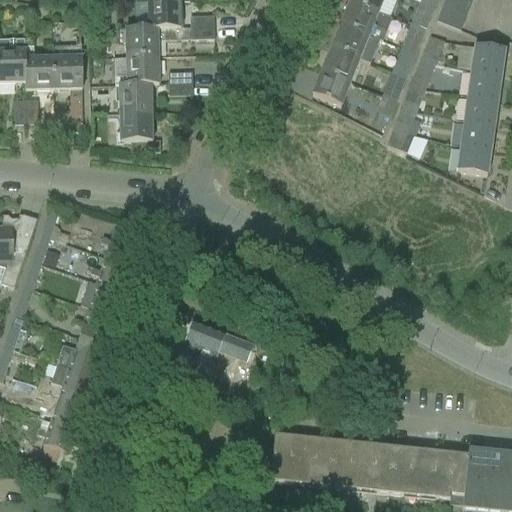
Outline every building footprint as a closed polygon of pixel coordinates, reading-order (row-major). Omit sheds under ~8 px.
[(178,10),(178,0),(146,0),(146,1),(162,1),(162,11),(178,10)] [(377,17),(384,0),(350,0),(348,6),(377,17)] [(433,13),(437,0),(420,0),(418,7),(433,13)] [(469,12),(473,0),(472,0),(445,0),(445,2),(469,12)] [(162,1),(146,1),(147,34),(179,33),(178,10),(162,11),(162,1)] [(464,23),(469,12),(445,2),(440,14),(464,23)] [(384,35),(389,22),(377,17),(348,6),(339,29),(368,41),(372,30),(384,35)] [(101,15),(115,15),(115,7),(101,7),(101,15)] [(424,36),(433,13),(418,7),(409,30),(424,36)] [(459,36),(464,23),(440,14),(435,26),(459,36)] [(189,33),(213,33),(212,20),(188,21),(189,33)] [(50,36),(50,28),(24,27),(24,35),(50,36)] [(339,29),(330,52),(359,64),(369,68),(378,45),(368,41),(339,29)] [(414,59),(424,36),(409,30),(399,53),(414,59)] [(147,34),(116,34),(116,35),(117,46),(124,46),(125,51),(125,58),(141,57),(141,67),(157,67),(156,45),(164,44),(164,46),(189,45),(189,33),(179,33),(147,34)] [(189,45),(213,44),(213,33),(189,33),(189,45)] [(435,69),(444,47),(429,41),(420,63),(435,69)] [(24,96),(23,65),(23,45),(0,45),(0,61),(0,73),(0,88),(23,88),(24,96)] [(81,136),(79,50),(50,51),(50,64),(55,64),(56,80),(46,80),(46,95),(68,95),(68,105),(64,105),(65,127),(69,127),(69,137),(81,136)] [(499,81),(503,55),(473,51),(469,77),(499,81)] [(349,87),(359,64),(330,52),(320,76),(349,87)] [(405,82),(414,59),(399,53),(390,77),(405,82)] [(141,67),(141,57),(125,58),(126,90),(117,90),(117,91),(157,90),(157,67),(141,67)] [(24,96),(46,95),(46,80),(56,80),(55,64),(50,64),(23,65),(24,96)] [(460,72),(457,94),(466,95),(469,73),(460,72)] [(415,74),(409,89),(424,95),(430,80),(415,74)] [(320,76),(311,100),(340,112),(349,87),(320,76)] [(167,90),(191,89),(191,77),(167,78),(167,90)] [(396,106),(405,82),(390,77),(381,100),(396,106)] [(496,105),(499,81),(469,77),(466,101),(496,105)] [(167,101),(191,101),(191,89),(167,90),(167,101)] [(409,89),(404,103),(418,109),(424,95),(409,89)] [(150,123),(149,91),(157,90),(117,91),(118,114),(134,113),(134,123),(150,123)] [(389,122),(396,106),(381,100),(375,115),(389,122)] [(492,131),(496,105),(466,101),(462,126),(492,131)] [(13,130),(25,130),(24,106),(13,106),(13,130)] [(25,130),(37,129),(36,106),(24,106),(25,130)] [(306,110),(297,129),(332,145),(341,127),(306,110)] [(134,123),(134,113),(118,114),(119,147),(129,147),(129,158),(159,157),(159,145),(150,145),(150,123),(134,123)] [(398,116),(394,128),(408,134),(412,124),(413,122),(398,116)] [(489,156),(492,131),(462,126),(458,151),(489,156)] [(413,143),(415,137),(408,134),(394,128),(385,150),(405,158),(411,143),(413,143)] [(297,129),(289,146),(324,162),(332,145),(297,129)] [(362,137),(357,148),(363,151),(369,141),(362,137)] [(289,146),(281,163),(316,180),(324,162),(289,146)] [(485,180),(489,156),(458,151),(455,176),(485,180)] [(349,162),(344,172),(351,176),(357,165),(349,162)] [(281,163),(272,181),(307,198),(316,180),(281,163)] [(344,172),(339,183),(346,187),(351,176),(344,172)] [(438,176),(433,186),(440,189),(445,179),(438,176)] [(272,181),(264,198),(298,215),(307,198),(272,181)] [(469,190),(460,208),(494,225),(502,207),(469,190)] [(333,196),(328,207),(335,210),(340,200),(333,196)] [(426,200),(421,211),(428,214),(433,203),(426,200)] [(328,207),(322,217),(329,221),(335,210),(328,207)] [(460,208),(451,225),(485,242),(494,225),(460,208)] [(421,211),(416,221),(423,225),(428,214),(421,211)] [(49,215),(40,243),(48,246),(49,244),(55,246),(58,237),(59,235),(56,231),(53,230),(57,218),(49,215)] [(0,288),(13,292),(36,224),(22,219),(17,219),(18,231),(11,232),(11,224),(7,220),(0,220),(1,232),(0,231),(0,268),(4,268),(4,271),(0,284),(0,288)] [(451,225),(443,242),(477,259),(485,242),(451,225)] [(409,235),(404,245),(411,249),(416,238),(409,235)] [(101,242),(99,248),(109,251),(105,263),(126,270),(135,245),(113,237),(111,245),(101,242)] [(443,242),(434,260),(468,276),(477,259),(443,242)] [(404,245),(399,256),(405,259),(411,249),(404,245)] [(36,255),(31,270),(39,272),(40,271),(44,258),(36,255)] [(434,260),(425,278),(459,295),(468,276),(434,260)] [(91,272),(89,278),(99,281),(96,290),(118,297),(126,270),(105,263),(101,275),(91,272)] [(31,270),(27,282),(35,285),(39,272),(31,270)] [(87,287),(79,311),(88,314),(110,321),(118,297),(96,290),(87,287)] [(18,309),(14,323),(22,325),(26,312),(18,309)] [(74,323),(72,329),(82,333),(78,344),(100,351),(101,347),(108,325),(110,321),(88,314),(87,318),(84,326),(74,323)] [(14,323),(4,353),(12,356),(22,325),(14,323)] [(192,327),(183,350),(193,354),(199,356),(194,369),(210,374),(214,362),(217,355),(245,366),(251,351),(192,327)] [(56,366),(55,370),(90,381),(91,378),(98,356),(100,351),(78,344),(74,355),(65,352),(61,351),(56,366)] [(4,353),(0,363),(0,376),(4,378),(12,356),(4,353)] [(55,370),(49,387),(60,390),(58,396),(82,404),(90,381),(55,370)] [(251,406),(258,389),(248,385),(241,402),(251,406)] [(48,402),(46,409),(56,412),(54,417),(52,424),(74,431),(82,404),(58,396),(55,405),(48,402)] [(288,419),(279,507),(326,511),(455,511),(456,506),(461,507),(460,511),(511,511),(511,459),(467,454),(466,459),(461,459),(462,451),(399,444),(400,431),(288,419)] [(37,434),(35,440),(46,443),(43,451),(65,458),(74,431),(52,424),(47,437),(37,434)]
